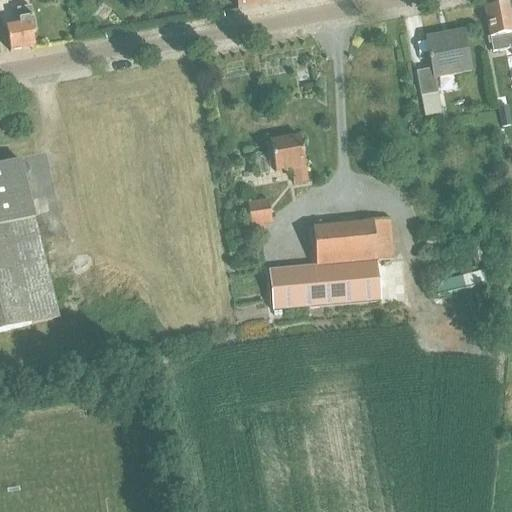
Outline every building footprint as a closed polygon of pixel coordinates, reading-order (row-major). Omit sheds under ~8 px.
[(235,0),(237,9),(287,1),(286,0),(235,0)] [(492,50),(509,47),(510,53),(511,52),(511,28),(507,4),(484,8),(492,50)] [(35,34),(30,8),(16,10),(19,26),(4,29),(9,52),(33,48),(31,34),(35,34)] [(470,72),(463,32),(424,39),(430,70),(416,73),(420,96),(436,93),(433,79),(470,72)] [(436,93),(420,96),(424,118),(440,115),(436,93)] [(507,108),(498,109),(501,128),(510,126),(507,108)] [(307,181),(298,137),(268,142),(274,173),(289,170),(292,184),(307,181)] [(265,157),(254,159),(258,177),(268,175),(265,157)] [(0,165),(0,332),(58,319),(20,161),(0,165)] [(271,225),(267,201),(246,204),(249,228),(271,225)] [(312,229),(313,241),(315,267),(376,262),(392,261),(389,222),(312,229)] [(315,267),(268,271),(272,312),(380,303),(376,262),(315,267)] [(441,355),(438,413),(491,416),(495,358),(441,355)]
